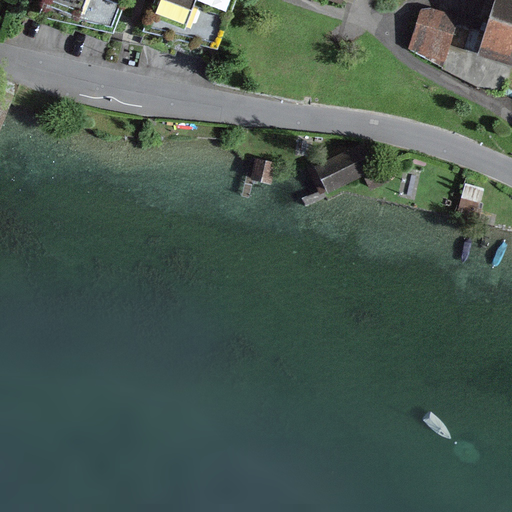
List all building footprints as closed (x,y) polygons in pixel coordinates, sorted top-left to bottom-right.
[(50,0),(43,19),(118,33),(129,0),(50,0)] [(161,0),(150,31),(224,44),(240,0),(161,0)] [(511,0),(499,0),(483,56),(511,64),(511,0)] [(463,19),(429,10),(418,49),(452,59),(463,19)] [(363,147),(317,168),(329,194),(375,173),(363,147)] [(277,163),(258,160),(254,183),(273,186),(277,163)] [(465,197),(463,220),(483,221),(484,198),(465,197)]
